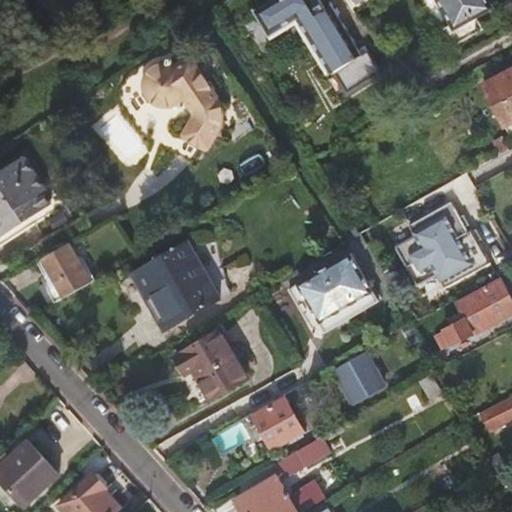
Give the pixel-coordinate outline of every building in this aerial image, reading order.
[(264,0),(251,9),(268,35),(294,19),(335,83),(341,79),(354,99),(387,79),(373,58),(368,61),(363,52),(333,5),(326,10),(319,0),(264,0)] [(446,24),(456,42),(485,26),(479,13),(494,4),(491,0),(443,0),(454,19),(446,24)] [(175,54),(174,64),(176,64),(194,54),(189,46),(175,54)] [(152,65),(161,62),(158,53),(150,55),(143,60),(138,65),(135,70),(132,80),(131,88),(133,97),(136,104),(140,109),(146,114),(151,116),(158,119),(165,119),(171,118),(182,125),(188,114),(180,104),(173,108),(163,109),(156,108),(150,105),(145,99),(142,92),(141,87),(142,81),(143,77),(145,73),(148,68),(152,65)] [(223,98),(194,54),(176,64),(174,64),(168,63),(161,62),(152,65),(148,68),(145,73),(143,77),(142,81),(141,87),(142,92),(145,99),(150,105),(156,108),(163,109),(173,108),(180,104),(188,114),(182,125),(181,128),(182,133),(184,138),(199,148),(205,147),(212,143),(217,138),(222,132),(224,126),(226,119),(226,113),(225,106),(223,98)] [(511,70),(488,85),(511,132),(511,70)] [(90,126),(127,168),(148,149),(111,107),(90,126)] [(499,143),(503,151),(511,146),(511,142),(509,137),(499,143)] [(0,232),(37,207),(35,205),(43,199),(44,202),(51,198),(45,188),(48,185),(25,152),(0,169),(0,232)] [(454,198),(412,222),(418,233),(399,244),(421,283),(440,272),(447,286),(494,260),(475,226),(471,228),(454,198)] [(45,257),(67,295),(96,279),(77,243),(75,240),(45,257)] [(156,291),(175,324),(224,296),(191,241),(136,271),(149,295),(156,291)] [(350,251),(296,283),(323,332),(378,300),(350,251)] [(511,313),(511,296),(503,279),(476,293),(479,301),(465,309),(467,315),(437,332),(444,347),(475,330),(476,332),(492,323),(493,325),(511,313)] [(219,328),(174,355),(185,373),(194,368),(212,397),(248,375),(219,328)] [(382,341),(371,347),(376,355),(386,348),(382,341)] [(368,353),(337,370),(355,403),(386,386),(368,353)] [(432,374),(421,381),(430,397),(443,390),(432,374)] [(511,396),(495,406),(502,423),(511,417),(511,396)] [(306,429),(289,399),(258,417),(274,447),(306,429)] [(251,445),(243,423),(209,436),(217,458),(251,445)] [(240,511),(301,511),(324,499),(312,481),(288,494),(280,479),(332,448),(327,440),(335,436),(332,430),(272,465),(276,474),(233,499),(240,511)] [(30,439),(0,467),(0,477),(24,503),(59,471),(30,439)] [(91,473),(60,502),(68,511),(113,511),(120,505),(91,473)]
